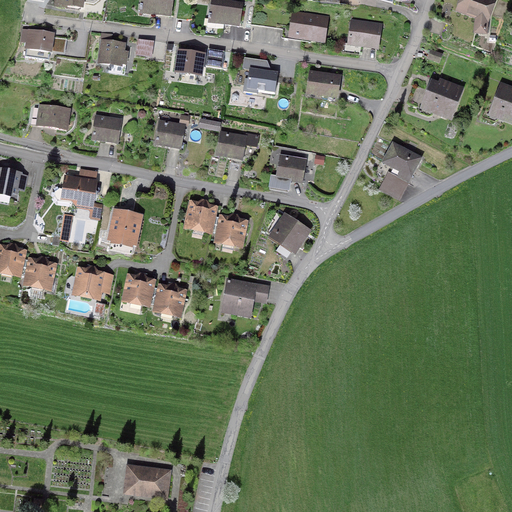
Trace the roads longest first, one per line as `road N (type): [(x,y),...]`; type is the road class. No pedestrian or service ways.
road 1 (residential): [(401,71),(35,18)]
road 2 (residential): [(331,209),(0,148)]
road 3 (residential): [(213,511),(248,385),(298,277),(318,254)]
road 4 (residential): [(318,254),(511,151)]
road 5 (residential): [(331,209),(401,71)]
